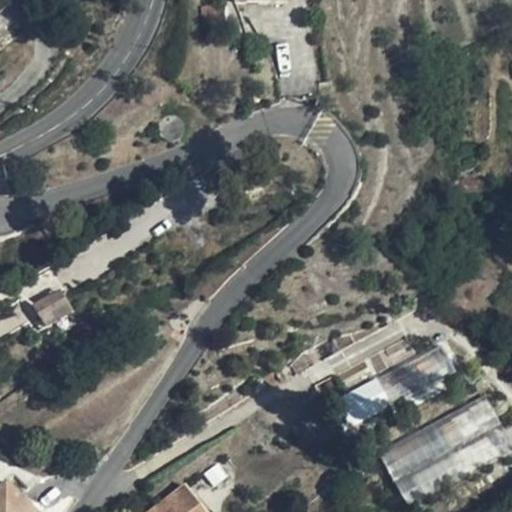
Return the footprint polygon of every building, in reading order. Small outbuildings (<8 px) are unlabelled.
[(177,116),(173,115),(169,115),(164,118),(160,121),(159,126),(159,130),(159,132),(161,136),(165,140),(170,142),(174,142),(178,140),(182,137),(185,134),(186,129),(185,124),(184,122),(181,118),(177,116)] [(481,181),(464,179),(461,198),(479,200),(481,181)] [(31,274),(16,283),(20,291),(35,282),(31,274)] [(77,310),(63,290),(38,305),(51,326),(77,310)] [(461,384),(440,345),(329,403),(349,443),(461,384)] [(378,453),(394,482),(501,424),(485,396),(378,453)] [(511,455),(511,443),(501,424),(394,482),(410,511),(511,455)] [(0,511),(36,511),(7,481),(0,488),(0,511)] [(207,511),(187,485),(150,511),(207,511)]
